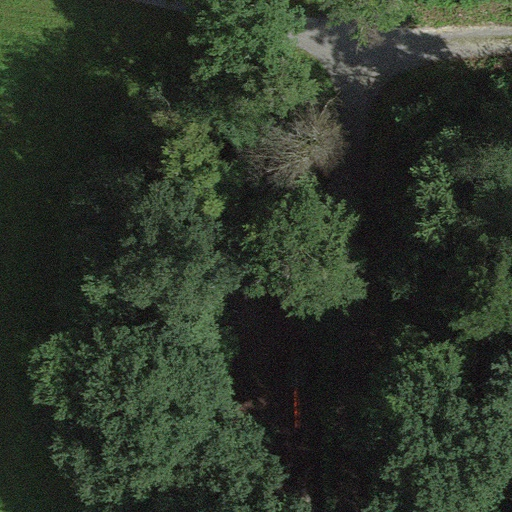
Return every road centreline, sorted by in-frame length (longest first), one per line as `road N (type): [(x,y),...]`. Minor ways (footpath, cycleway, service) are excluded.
road 1 (track): [(511,43),(379,50),(355,162),(348,457),(360,511)]
road 2 (track): [(379,50),(176,0)]
